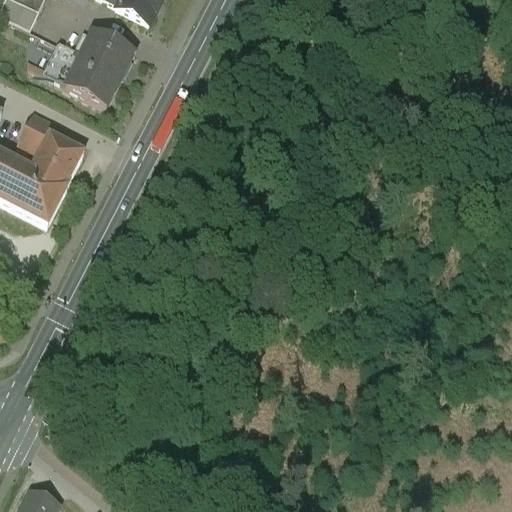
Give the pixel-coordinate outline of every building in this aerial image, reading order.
[(34,0),(0,0),(0,25),(28,39),(44,5),(34,0)] [(161,0),(121,0),(114,14),(147,31),(161,0)] [(132,60),(91,40),(82,60),(78,58),(75,62),(73,61),(58,91),(64,94),(64,96),(104,116),(132,60)] [(0,163),(0,210),(45,234),(65,197),(64,196),(82,161),(49,144),(53,135),(31,123),(15,154),(36,165),(30,179),(0,163)] [(54,511),(28,499),(21,511),(54,511)]
